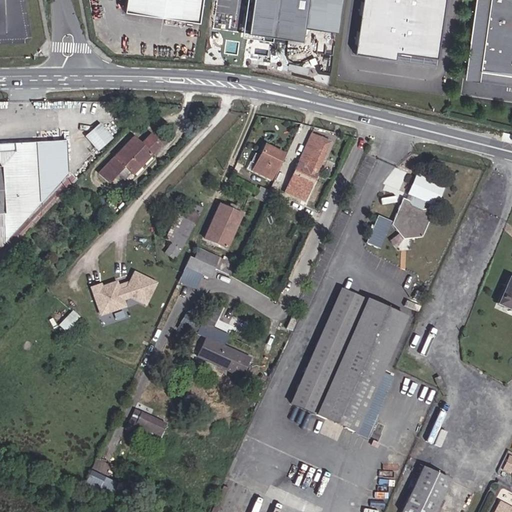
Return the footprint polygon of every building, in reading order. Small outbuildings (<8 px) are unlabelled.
[(196,21),(199,0),(123,0),(122,10),(196,21)] [(306,0),(250,0),(246,32),(300,40),(304,16),(306,0)] [(314,18),(316,0),(306,0),(304,16),(314,18)] [(395,52),(436,58),(444,0),(360,0),(353,53),(394,59),(395,52)] [(511,0),(490,0),(490,3),(476,1),(470,43),(484,45),(481,61),(511,64),(511,0)] [(484,45),(470,43),(464,77),(511,84),(511,64),(481,61),(484,45)] [(97,152),(112,139),(99,124),(85,137),(97,152)] [(124,167),(131,174),(132,175),(161,146),(150,135),(141,145),(133,137),(98,174),(108,184),(117,174),(124,167)] [(329,143),(311,135),(285,190),(304,199),(316,172),(329,143)] [(67,140),(0,144),(0,259),(77,180),(69,172),(67,140)] [(264,145),(259,156),(255,165),(251,172),(270,181),(283,154),(264,145)] [(255,165),(259,156),(255,154),(251,163),(255,165)] [(124,181),(131,174),(124,167),(117,174),(124,181)] [(416,174),(407,194),(425,203),(426,201),(436,206),(445,188),(416,174)] [(425,209),(424,209),(420,210),(411,206),(408,201),(402,198),(391,225),(403,239),(421,238),(432,212),(425,209)] [(180,250),(201,208),(187,202),(166,243),(180,250)] [(241,215),(219,204),(203,240),(226,250),(241,215)] [(382,248),(390,219),(376,215),(368,244),(382,248)] [(219,258),(198,249),(194,259),(214,269),(219,258)] [(194,259),(190,257),(185,267),(210,278),(214,269),(194,259)] [(146,306),(155,284),(134,275),(126,292),(119,295),(116,285),(101,291),(100,288),(91,291),(101,318),(125,309),(122,301),(129,298),(146,306)] [(511,280),(510,279),(499,304),(509,309),(509,310),(511,311),(511,280)] [(366,299),(341,288),(289,406),(314,416),(366,299)] [(421,301),(424,293),(417,290),(413,298),(421,301)] [(390,378),(380,374),(405,317),(366,299),(314,416),(354,433),(364,438),(390,378)] [(66,330),(80,317),(74,310),(59,323),(66,330)] [(250,359),(205,338),(197,357),(241,378),(250,359)] [(135,424),(141,412),(135,409),(126,428),(157,443),(160,436),(135,424)] [(141,412),(135,424),(160,436),(166,424),(141,412)] [(422,467),(400,511),(434,511),(449,480),(422,467)] [(86,482),(110,492),(115,480),(91,470),(86,482)] [(511,511),(511,497),(504,494),(495,510),(498,511),(511,511)]
